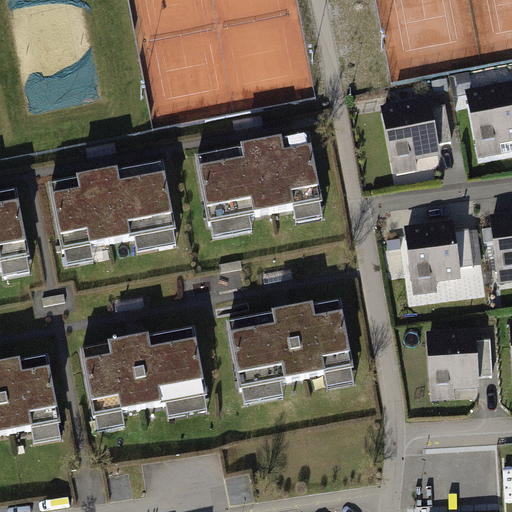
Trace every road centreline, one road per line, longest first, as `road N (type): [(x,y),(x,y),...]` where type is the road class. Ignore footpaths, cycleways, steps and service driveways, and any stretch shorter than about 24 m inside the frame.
road 1 (residential): [(359,211),(395,433)]
road 2 (residential): [(319,0),(359,211)]
road 3 (residential): [(359,211),(511,190)]
